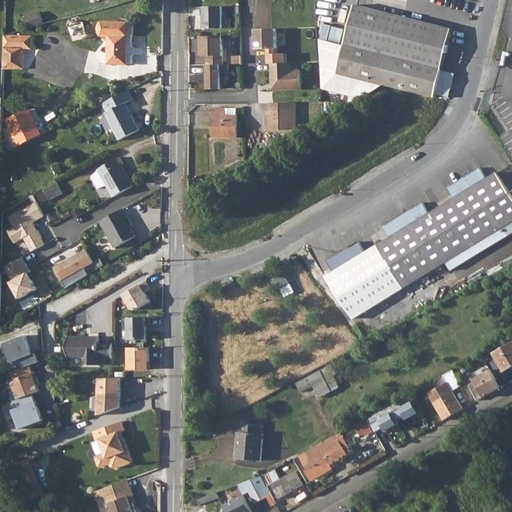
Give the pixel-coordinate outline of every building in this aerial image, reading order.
[(223,6),(202,7),(202,15),(205,15),(205,28),(223,28),(223,6)] [(435,98),(442,70),(452,30),(355,6),(345,45),(338,73),(363,79),(386,85),(435,98)] [(26,18),(29,28),(44,24),(40,12),(26,16),(26,18)] [(113,36),(113,65),(130,65),(131,36),(133,34),(135,29),(134,25),(131,22),(104,21),(101,24),(100,29),(101,33),(103,37),(113,36)] [(272,81),(275,84),(275,90),(301,90),(300,71),(291,71),(290,63),(287,64),(287,55),(277,55),(277,30),(256,30),(256,50),(269,49),(269,64),(272,64),(272,81)] [(7,35),(6,69),(27,69),(27,49),(34,49),(35,35),(7,35)] [(223,36),(201,36),(202,57),(208,57),(208,66),(224,65),(223,36)] [(233,56),(233,65),(242,65),(242,56),(233,56)] [(224,65),(208,66),(208,75),(209,90),(221,90),(221,74),(230,74),(230,65),(224,65)] [(208,75),(208,66),(196,66),(196,75),(208,75)] [(130,90),(104,103),(109,110),(107,111),(121,139),(140,129),(127,102),(134,98),(130,90)] [(264,117),(264,132),(294,131),(293,104),(268,104),(269,117),(264,117)] [(238,122),(238,116),(238,107),(213,107),(213,138),(238,138),(238,122)] [(7,121),(20,145),(41,134),(29,110),(7,121)] [(122,158),(100,170),(116,197),(135,186),(124,166),(126,165),(122,158)] [(232,175),(233,178),(247,170),(241,160),(228,168),(215,175),(219,183),(232,175)] [(337,269),(330,274),(356,317),(511,221),(511,189),(500,170),(490,176),(484,166),(452,185),(458,195),(433,211),(427,200),(388,224),(394,234),(369,250),(363,239),(331,258),(337,269)] [(219,183),(215,175),(205,181),(209,188),(219,183)] [(59,182),(46,189),(52,200),(65,193),(59,182)] [(47,245),(38,229),(37,230),(34,226),(36,225),(34,222),(46,215),(39,201),(10,217),(15,226),(9,230),(16,242),(25,237),(33,252),(47,245)] [(124,209),(102,222),(117,247),(136,236),(130,225),(133,223),(124,209)] [(89,249),(57,267),(64,281),(96,263),(89,249)] [(11,283),(20,299),(38,290),(29,274),(31,272),(23,258),(8,266),(8,272),(13,282),(11,283)] [(43,274),(37,262),(30,266),(36,277),(43,274)] [(472,272),(468,263),(455,269),(459,278),(472,272)] [(304,275),(298,264),(289,269),(296,280),(304,275)] [(147,279),(124,295),(133,308),(137,308),(152,299),(146,291),(153,287),(147,279)] [(151,317),(129,317),(130,337),(147,337),(147,325),(151,325),(151,317)] [(19,359),(22,368),(32,364),(41,361),(38,352),(33,354),(32,349),(33,348),(29,334),(7,342),(14,361),(19,359)] [(68,338),(68,356),(86,357),(86,365),(99,365),(99,357),(112,357),(112,344),(100,343),(99,336),(90,336),(90,338),(68,338)] [(511,343),(495,353),(505,371),(511,366),(511,343)] [(150,346),(130,347),(130,368),(151,368),(150,346)] [(32,364),(22,368),(14,371),(17,379),(14,379),(20,398),(35,393),(42,391),(39,384),(42,383),(40,377),(34,379),(32,373),(35,372),(32,364)] [(333,364),(321,370),(333,391),(340,387),(333,374),(337,372),(333,364)] [(494,368),(476,377),(485,397),(504,388),(494,368)] [(446,420),(467,408),(456,390),(464,385),(455,369),(445,375),(449,381),(430,393),(446,420)] [(333,391),(321,370),(297,383),(302,392),(314,386),(320,398),(333,391)] [(121,377),(100,377),(100,394),(121,394),(121,377)] [(480,400),(485,397),(476,381),(471,384),(480,400)] [(35,393),(20,398),(5,403),(10,418),(18,416),(22,428),(45,420),(41,407),(40,408),(35,393)] [(121,394),(100,394),(101,415),(120,407),(121,394)] [(416,400),(371,415),(376,431),(421,416),(416,400)] [(366,426),(358,431),(360,434),(373,427),(368,417),(363,420),(366,426)] [(363,420),(354,425),(358,431),(366,426),(363,420)] [(121,422),(100,430),(104,439),(100,440),(104,453),(97,456),(95,459),(98,467),(101,468),(110,465),(111,467),(115,469),(132,463),(128,451),(125,452),(122,443),(125,443),(121,432),(124,431),(121,422)] [(239,432),(237,458),(262,460),(264,434),(262,434),(263,425),(241,423),(241,432),(239,432)] [(100,430),(93,432),(96,441),(100,440),(104,439),(100,430)] [(301,456),(303,460),(340,439),(349,454),(353,452),(342,433),(301,456)] [(340,439),(303,460),(309,469),(307,470),(312,479),(333,467),(331,464),(349,454),(340,439)] [(35,473),(29,459),(14,466),(20,479),(35,473)] [(275,469),(263,476),(269,487),(273,485),(281,480),(275,469)] [(281,480),(273,485),(280,498),(304,484),(296,471),(281,480)] [(20,479),(29,500),(44,494),(35,473),(20,479)] [(269,487),(263,476),(243,483),(247,493),(251,491),(257,502),(273,494),(269,487)] [(125,489),(130,487),(128,480),(122,482),(125,489)] [(125,489),(122,482),(93,493),(96,500),(105,497),(125,489)] [(125,489),(105,497),(110,511),(135,511),(133,504),(130,496),(133,496),(133,495),(130,487),(125,489)] [(253,511),(244,495),(224,505),(227,511),(253,511)]
